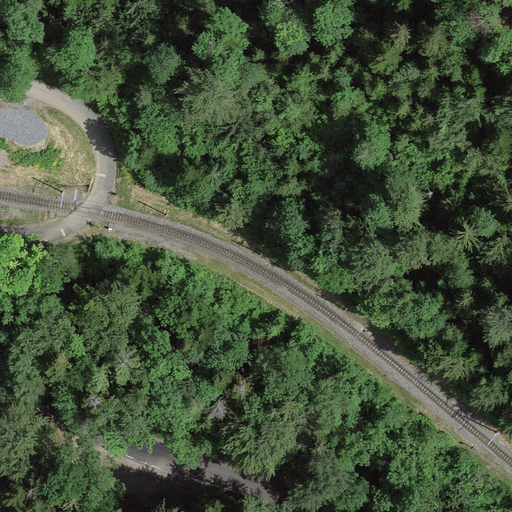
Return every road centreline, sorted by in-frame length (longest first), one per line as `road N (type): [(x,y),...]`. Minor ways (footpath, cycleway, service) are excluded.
road 1 (tertiary): [(322,511),(137,447),(79,421),(0,368)]
road 2 (unclassified): [(0,76),(85,115),(106,156),(103,187),(79,220),(48,232),(0,233)]
